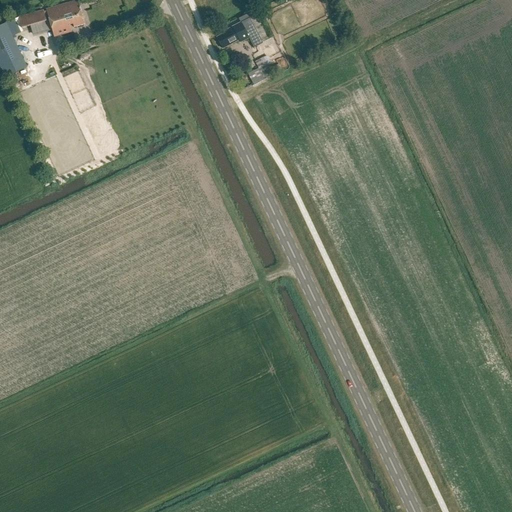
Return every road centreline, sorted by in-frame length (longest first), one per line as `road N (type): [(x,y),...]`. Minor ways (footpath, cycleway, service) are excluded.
road 1 (primary): [(414,511),(172,0)]
road 2 (track): [(225,109),(458,0)]
road 3 (track): [(180,322),(299,266)]
